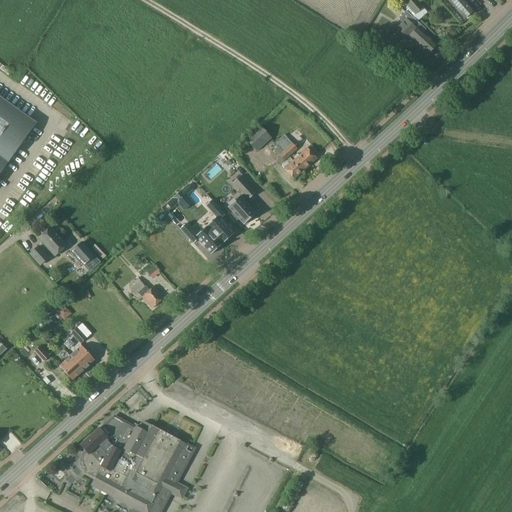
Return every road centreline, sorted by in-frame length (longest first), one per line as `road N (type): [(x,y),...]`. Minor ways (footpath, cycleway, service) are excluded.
road 1 (secondary): [(0,486),(511,15)]
road 2 (unknown): [(0,199),(48,122),(14,84)]
